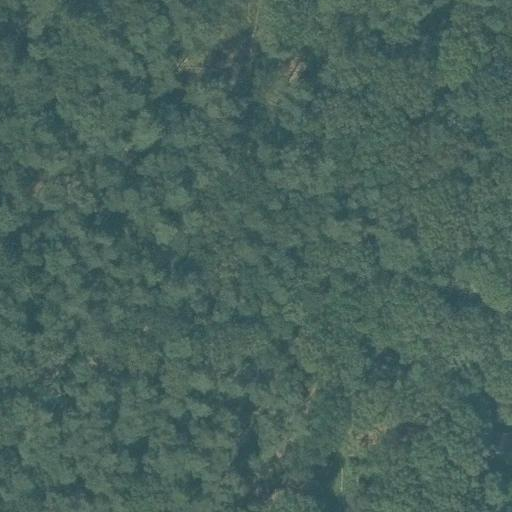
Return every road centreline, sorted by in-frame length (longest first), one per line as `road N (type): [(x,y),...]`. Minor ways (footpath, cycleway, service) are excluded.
road 1 (track): [(0,368),(259,331),(335,287),(396,271),(455,278),(511,300)]
road 2 (track): [(125,0),(151,117),(189,182),(407,282)]
